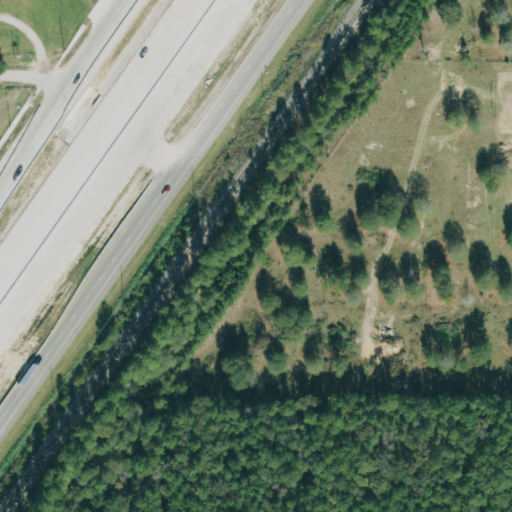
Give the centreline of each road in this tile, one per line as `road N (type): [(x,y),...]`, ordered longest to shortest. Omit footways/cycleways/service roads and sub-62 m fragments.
road 1 (motorway): [(0,355),(246,0)]
road 2 (motorway): [(202,0),(0,286)]
road 3 (secondary): [(0,435),(183,176)]
road 4 (secondary): [(183,176),(307,0)]
road 5 (motorway): [(0,406),(135,243)]
road 6 (secondary): [(137,0),(59,94)]
